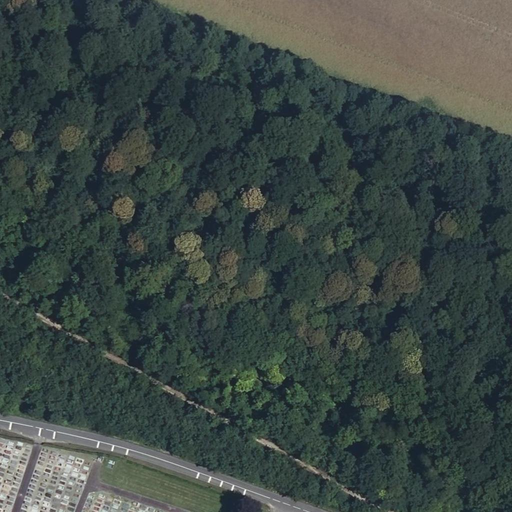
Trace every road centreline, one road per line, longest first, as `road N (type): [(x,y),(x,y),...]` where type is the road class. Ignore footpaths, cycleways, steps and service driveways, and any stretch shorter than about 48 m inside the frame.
road 1 (track): [(0,297),(389,511)]
road 2 (tertiary): [(0,418),(130,447),(311,511)]
